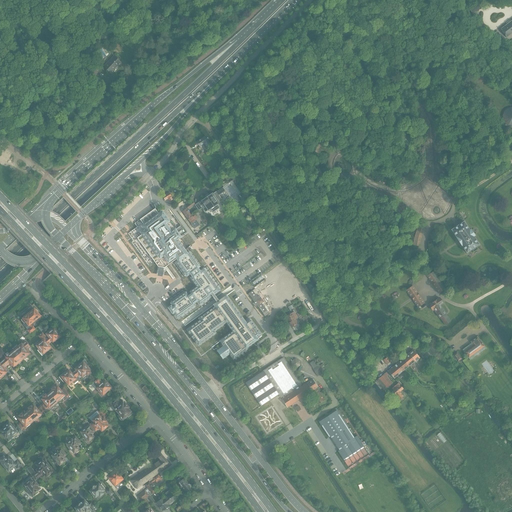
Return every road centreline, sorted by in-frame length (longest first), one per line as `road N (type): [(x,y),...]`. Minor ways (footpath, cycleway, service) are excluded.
road 1 (primary): [(272,511),(178,390),(0,195)]
road 2 (primary): [(0,209),(170,396),(260,511)]
road 3 (primary): [(303,511),(171,344),(66,229)]
road 4 (primary): [(67,247),(288,511)]
road 5 (primary): [(239,42),(0,264)]
road 6 (primary): [(0,275),(207,82)]
road 7 (primary): [(239,42),(171,90),(48,201)]
road 8 (residential): [(147,175),(310,0)]
road 9 (residential): [(41,511),(156,419)]
road 10 (track): [(511,365),(468,306),(511,275)]
